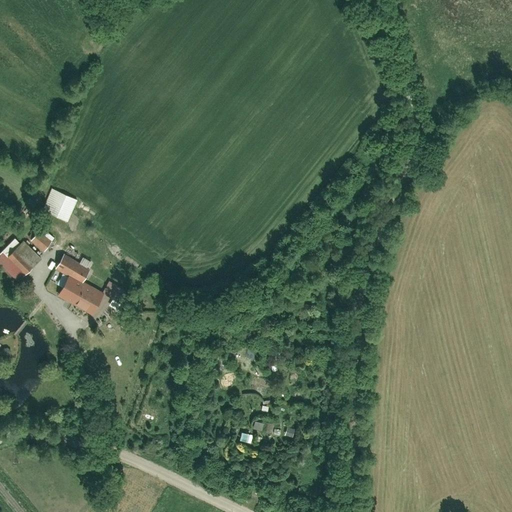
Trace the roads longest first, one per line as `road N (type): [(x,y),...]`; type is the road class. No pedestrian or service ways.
road 1 (track): [(387,0),(418,120),(374,237),(364,299),(358,361),(376,511)]
road 2 (unclassified): [(241,511),(114,452),(42,433),(0,438)]
